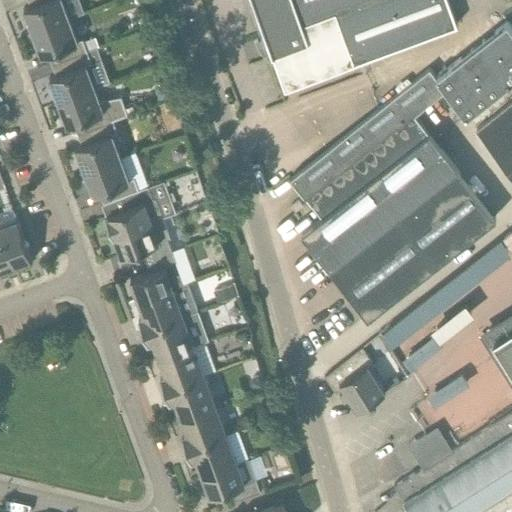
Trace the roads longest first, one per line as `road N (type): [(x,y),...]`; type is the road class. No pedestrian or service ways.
road 1 (residential): [(343,511),(182,0)]
road 2 (residential): [(84,280),(163,490),(162,511)]
road 3 (residential): [(0,51),(84,280)]
